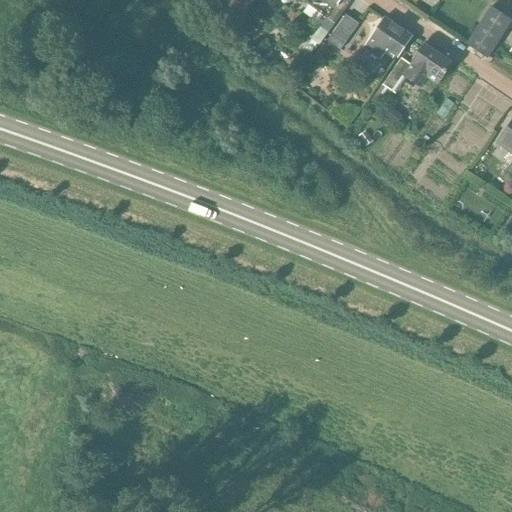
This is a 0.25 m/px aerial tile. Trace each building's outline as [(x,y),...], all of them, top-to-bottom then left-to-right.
[(255,0),(226,0),(235,13),(255,0)] [(305,0),(305,2),(323,15),(316,24),(320,27),(314,37),(321,42),(340,17),(351,1),(350,0),(305,0)] [(491,7),(467,45),(488,58),(511,21),(491,7)] [(346,15),(328,40),(341,49),(359,24),(346,15)] [(386,17),(375,34),(365,48),(381,59),(388,49),(398,56),(412,36),(386,17)] [(402,60),(384,86),(383,84),(372,100),(378,104),(388,89),(396,95),(408,78),(420,86),(427,77),(438,84),(452,63),(426,45),(411,66),(402,60)] [(391,108),(381,121),(392,130),(403,116),(391,108)] [(511,153),(511,121),(497,143),(511,153)] [(374,141),(367,131),(359,137),(366,147),(374,141)]
